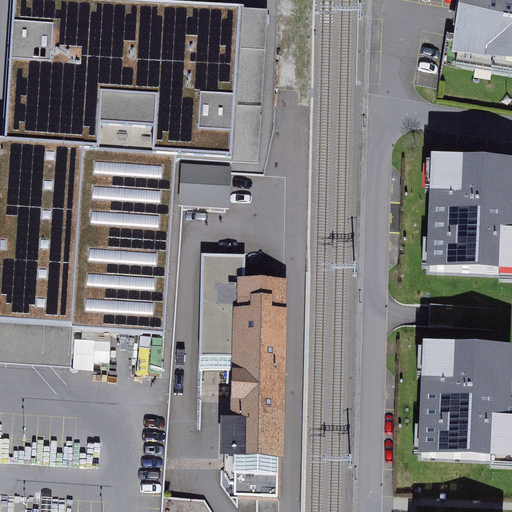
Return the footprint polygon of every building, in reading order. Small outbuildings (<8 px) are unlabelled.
[(511,0),(469,0),(461,54),(511,62),(511,0)] [(270,18),(36,4),(27,150),(16,149),(5,327),(83,331),(177,337),(188,166),(261,170),(270,18)] [(511,170),(431,167),(426,270),(511,274),(511,170)] [(207,265),(205,366),(236,367),(238,286),(246,286),(246,266),(207,265)] [(283,467),(287,287),(246,286),(238,286),(236,367),(233,465),(283,467)] [(83,331),(5,327),(0,377),(81,380),(83,331)] [(511,352),(451,351),(423,350),(422,385),(419,461),(487,463),(511,463),(511,407),(511,408),(511,402),(511,386),(511,352)]
